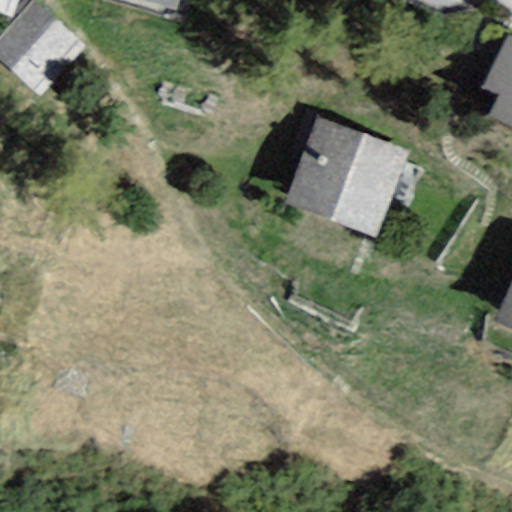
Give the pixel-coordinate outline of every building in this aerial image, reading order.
[(147,0),(82,0),(141,19),(147,0)] [(60,49),(18,5),(0,21),(0,99),(3,103),(60,49)] [(511,55),(492,45),(449,126),(511,159),(511,55)] [(384,152),(301,120),(266,212),(349,244),(384,152)] [(511,266),(480,326),(511,343),(511,266)]
